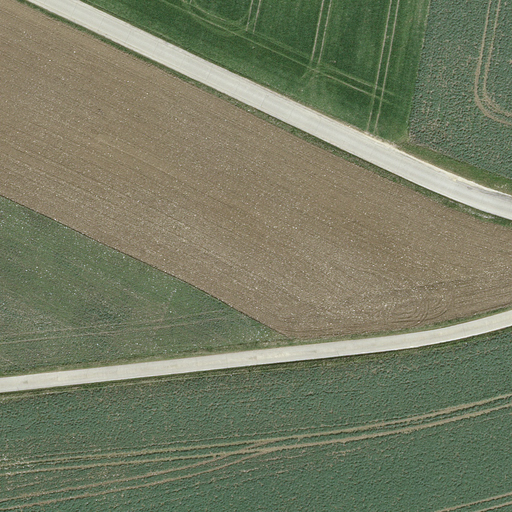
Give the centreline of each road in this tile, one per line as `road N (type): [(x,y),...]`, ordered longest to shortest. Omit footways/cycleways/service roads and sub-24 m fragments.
road 1 (track): [(0,378),(474,329),(511,316)]
road 2 (tertiary): [(511,209),(357,151),(40,0)]
